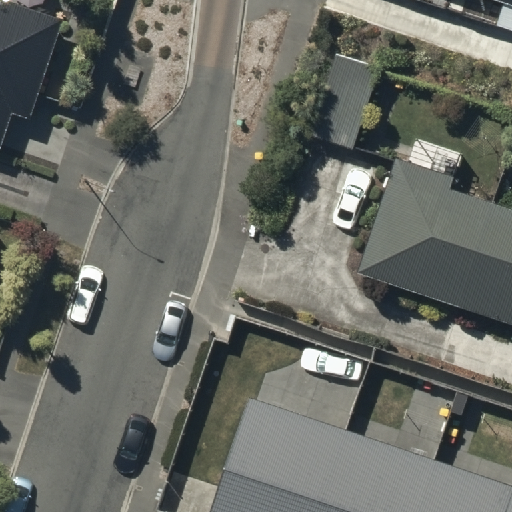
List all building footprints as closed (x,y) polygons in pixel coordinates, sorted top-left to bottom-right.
[(0,0),(0,136),(9,110),(32,118),(65,22),(0,0)] [(310,127),(353,141),(379,61),(337,47),(310,127)] [(446,172),(395,155),(358,263),(460,296),(492,200),(442,183),(446,172)] [(511,206),(492,200),(460,296),(511,313),(511,206)] [(347,424),(248,390),(206,511),(511,511),(511,479),(434,453),(347,424)]
